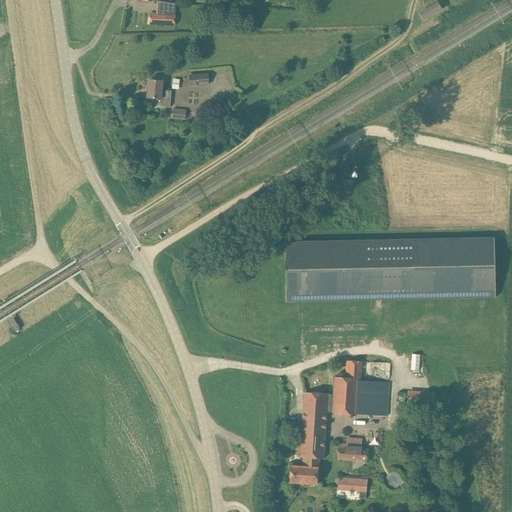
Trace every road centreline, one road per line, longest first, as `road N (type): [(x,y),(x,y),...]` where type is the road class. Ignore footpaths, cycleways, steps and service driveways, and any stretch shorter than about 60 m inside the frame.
road 1 (tertiary): [(219,511),(206,420),(187,364),(143,258),(81,151),(56,0)]
road 2 (track): [(511,161),(378,129),(143,258)]
road 3 (unknown): [(119,218),(401,35)]
road 4 (unknown): [(187,364),(283,373),(360,352),(387,356),(396,372),(389,415),(344,427)]
road 5 (track): [(214,477),(144,348),(43,247)]
road 6 (track): [(43,247),(12,0)]
road 7 (track): [(98,183),(67,152),(20,54)]
